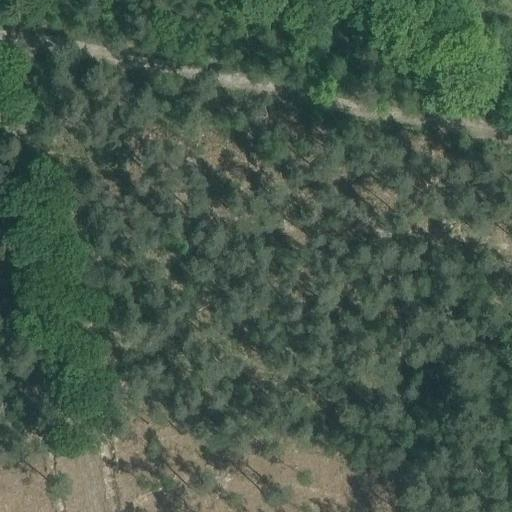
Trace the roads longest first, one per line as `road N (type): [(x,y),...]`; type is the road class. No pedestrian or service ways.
road 1 (track): [(511,131),(4,27)]
road 2 (track): [(99,511),(4,27)]
